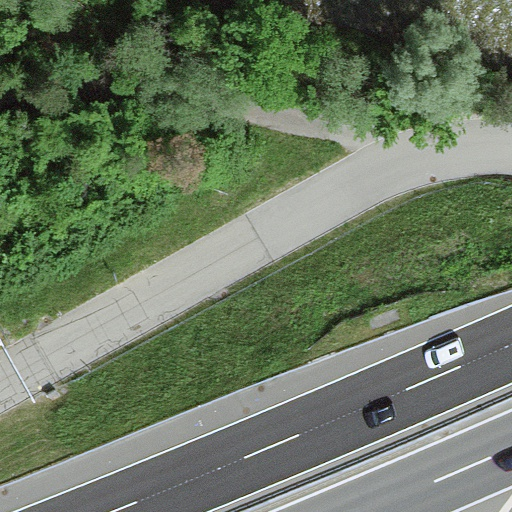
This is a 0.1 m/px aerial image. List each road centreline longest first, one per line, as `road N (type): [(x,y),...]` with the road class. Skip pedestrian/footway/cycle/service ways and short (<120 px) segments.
road 1 (motorway): [(511,344),(110,511)]
road 2 (track): [(0,195),(429,151)]
road 3 (motorway): [(360,511),(511,447)]
